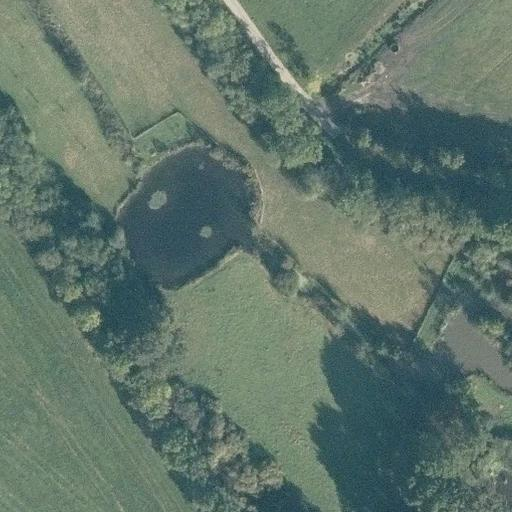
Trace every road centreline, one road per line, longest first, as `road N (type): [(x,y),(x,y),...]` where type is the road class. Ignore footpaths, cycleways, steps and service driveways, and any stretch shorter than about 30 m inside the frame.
road 1 (track): [(317,111),(431,167),(511,178)]
road 2 (residential): [(239,0),(317,111)]
